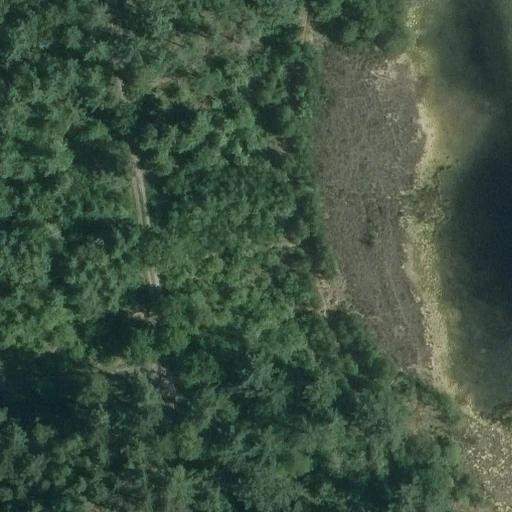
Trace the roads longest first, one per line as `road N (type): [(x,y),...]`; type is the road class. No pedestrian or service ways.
road 1 (track): [(322,0),(303,156),(336,330),(409,511)]
road 2 (track): [(0,381),(155,369)]
